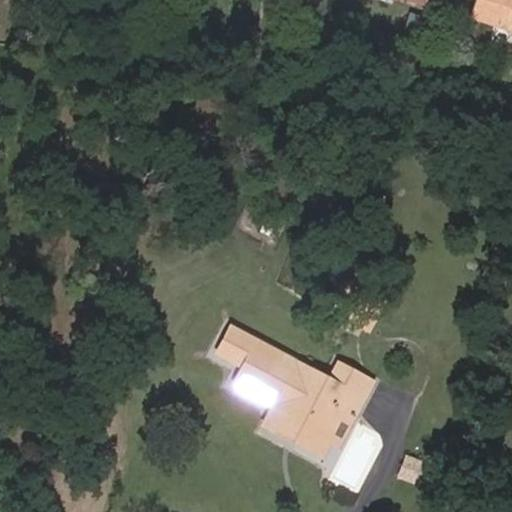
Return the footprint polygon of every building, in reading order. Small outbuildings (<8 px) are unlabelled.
[(511,0),(474,0),(472,6),(511,19),(511,0)] [(349,299),(358,282),(347,275),(328,310),(339,316),(349,299)] [(368,334),(389,297),(359,280),(358,282),(349,299),(339,316),(338,317),(368,334)] [(356,416),(372,387),(339,368),(330,384),(223,324),(212,344),(241,360),(232,378),(275,402),(261,427),(297,447),(309,424),(324,432),(339,406),(356,416)] [(329,465),(356,416),(339,406),(324,432),(309,424),(297,447),(329,465)]
